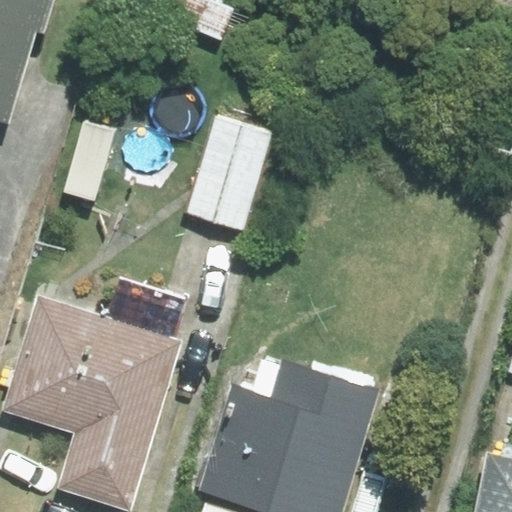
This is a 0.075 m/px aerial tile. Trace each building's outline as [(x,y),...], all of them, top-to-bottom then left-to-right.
[(62,0),(0,0),(0,121),(6,123),(36,30),(51,35),(62,0)] [(255,3),(244,0),(173,0),(169,15),(244,38),(255,3)] [(277,130),(214,114),(189,215),(252,231),(277,130)] [(132,511),(183,342),(174,340),(182,311),(117,291),(110,314),(43,294),(9,410),(77,430),(60,490),(132,511)] [(347,511),(385,390),(266,353),(254,392),(240,388),(223,446),(214,444),(201,487),(208,489),(200,511),(347,511)] [(511,511),(511,455),(487,451),(476,511),(511,511)]
